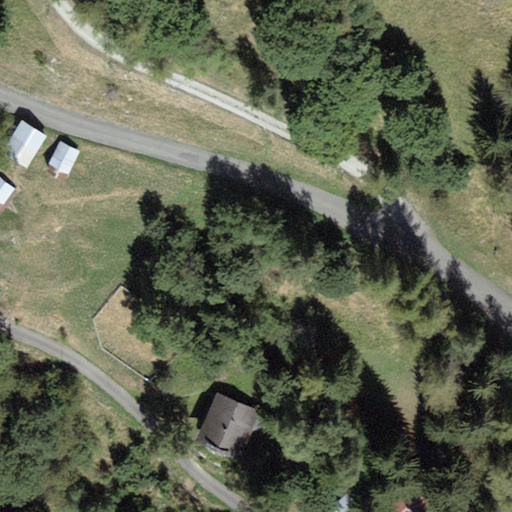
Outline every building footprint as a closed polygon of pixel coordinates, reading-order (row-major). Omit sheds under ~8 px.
[(29,162),(44,138),(23,125),(8,149),(29,162)] [(66,180),(78,153),(61,145),(49,173),(66,180)] [(0,215),(15,193),(0,183),(0,215)] [(258,412),(220,395),(203,433),(241,451),(258,412)] [(419,511),(432,500),(417,484),(401,499),(413,511),(419,511)] [(363,511),(346,495),(328,511),(363,511)]
